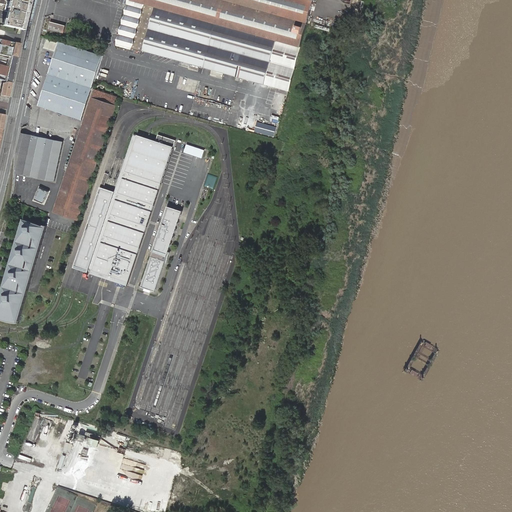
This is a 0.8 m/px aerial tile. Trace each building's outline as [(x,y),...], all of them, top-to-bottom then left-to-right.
[(5,19),(4,26),(18,29),(23,30),(30,0),(12,0),(12,2),(10,1),(6,0),(5,0),(0,0),(0,2),(1,2),(3,3),(9,4),(8,7),(10,8),(7,19),(5,19)] [(143,51),(146,52),(160,8),(155,7),(143,3),(131,0),(130,0),(129,0),(117,45),(130,49),(142,52),(143,51)] [(130,0),(131,0),(143,3),(155,7),(160,8),(162,0),(130,0)] [(162,0),(160,8),(146,52),(147,52),(264,85),(288,92),(300,47),(313,1),(313,0),(162,0)] [(64,26),(50,22),(48,29),(62,33),(64,26)] [(15,43),(0,39),(0,80),(5,81),(7,82),(2,83),(0,95),(10,97),(12,83),(21,44),(15,43)] [(39,106),(82,120),(95,80),(104,54),(65,43),(48,39),(45,47),(57,51),(39,106)] [(85,119),(82,128),(53,212),(78,220),(119,98),(94,90),(87,112),(86,115),(85,119)] [(242,102),(244,93),(235,92),(233,100),(242,102)] [(62,142),(20,133),(16,151),(16,173),(54,181),(62,142)] [(143,138),(133,135),(114,193),(88,272),(91,273),(91,275),(96,276),(128,287),(173,148),(156,142),(143,138)] [(158,135),(156,142),(173,148),(176,140),(158,135)] [(186,144),(183,152),(202,158),(204,150),(186,144)] [(108,174),(105,173),(75,266),(89,270),(114,193),(108,191),(103,189),(108,174)] [(213,190),(217,177),(208,174),(204,187),(213,190)] [(38,188),(35,200),(44,202),(47,190),(38,188)] [(168,205),(163,219),(171,222),(174,210),(181,212),(182,210),(168,205)] [(156,290),(181,212),(174,210),(171,222),(163,219),(141,286),(156,290)] [(44,225),(23,219),(0,297),(0,317),(19,323),(47,226),(44,225)] [(97,446),(99,439),(88,436),(87,443),(97,446)] [(66,442),(63,451),(69,453),(73,444),(66,442)]
